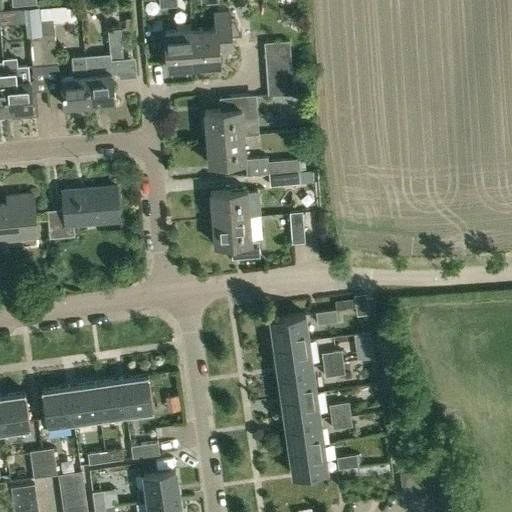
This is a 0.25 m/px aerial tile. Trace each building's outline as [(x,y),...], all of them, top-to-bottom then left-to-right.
[(215,27),(190,29),(193,66),(219,64),(217,45),(231,44),(228,13),(214,14),(215,27)] [(51,17),(41,18),(45,65),(57,63),(53,22),(53,17),(51,17)] [(41,18),(28,19),(30,35),(32,66),(33,66),(45,65),(41,18)] [(113,100),(110,72),(115,72),(117,69),(116,58),(121,58),(118,29),(107,30),(109,53),(84,55),(89,102),(113,100)] [(166,68),(193,66),(190,29),(163,31),(166,68)] [(288,41),(263,43),(264,55),(289,53),(288,41)] [(264,55),(265,67),(290,65),(289,53),(264,55)] [(62,105),(89,102),(84,55),(71,56),(72,75),(60,76),(62,105)] [(2,60),(3,67),(7,110),(17,109),(18,114),(35,113),(33,91),(29,91),(28,79),(30,79),(28,64),(17,65),(17,56),(2,57),(3,60),(2,60)] [(290,65),(265,67),(266,79),(291,77),(290,65)] [(291,77),(266,79),(267,96),(293,93),(291,77)] [(204,111),(206,137),(243,134),(241,112),(249,111),(248,95),(228,97),(229,110),(204,111)] [(245,162),(243,134),(206,137),(208,164),(245,162)] [(267,161),(268,173),(305,170),(304,160),(297,161),(296,159),(268,161),(267,161)] [(313,170),(305,170),(268,173),(269,185),(314,181),(313,170)] [(119,218),(116,185),(62,189),(64,207),(46,208),(49,236),(74,234),(73,222),(119,218)] [(210,192),(212,218),(249,215),(247,189),(210,192)] [(0,247),(1,247),(0,236),(36,234),(33,192),(15,193),(16,202),(0,203),(0,247)] [(303,241),(301,211),(289,212),(291,242),(303,241)] [(232,258),(239,258),(260,256),(258,240),(251,241),(249,215),(212,218),(214,245),(231,243),(232,258)] [(357,314),(369,313),(366,292),(354,294),(354,297),(335,300),(336,308),(336,309),(356,307),(357,314)] [(338,320),(336,309),(336,308),(315,311),(317,323),(338,320)] [(272,344),(308,339),(304,312),(269,317),(272,344)] [(276,370),(312,365),(308,339),(272,344),(276,370)] [(350,360),(348,349),(342,350),(341,349),(321,351),(323,364),(343,361),(350,360)] [(345,373),(343,361),(323,364),(325,376),(345,373)] [(280,396),(316,390),(312,365),(276,370),(280,396)] [(121,376),(126,413),(154,409),(148,372),(121,376)] [(121,376),(95,380),(100,417),(126,413),(121,376)] [(95,380),(68,384),(73,421),(100,417),(95,380)] [(73,421),(68,384),(41,388),(46,425),(73,421)] [(0,393),(0,409),(3,431),(30,427),(25,390),(0,393)] [(284,422),(319,416),(316,390),(280,396),(284,422)] [(329,403),(331,416),(351,413),(349,400),(329,403)] [(353,425),(351,413),(331,416),(332,428),(353,425)] [(288,447),(323,442),(319,416),(284,422),(288,447)] [(160,453),(158,441),(131,445),(132,457),(160,453)] [(323,442),(288,447),(292,474),(327,469),(323,442)] [(53,447),(41,448),(44,474),(57,473),(53,447)] [(105,449),(106,460),(122,458),(121,447),(105,449)] [(32,476),(44,474),(41,448),(29,450),(32,476)] [(106,460),(105,449),(87,452),(89,463),(106,460)] [(338,468),(358,465),(356,453),(336,456),(338,468)] [(439,491),(435,466),(400,472),(403,495),(439,491)] [(139,501),(147,500),(179,495),(175,469),(144,473),(146,487),(137,488),(139,501)] [(82,470),(58,473),(60,483),(83,480),(82,470)] [(60,483),(61,494),(85,491),(83,480),(60,483)] [(14,511),(38,511),(34,483),(10,486),(14,511)] [(92,491),(94,507),(113,504),(113,505),(118,504),(115,487),(92,491)] [(85,491),(61,494),(63,507),(86,503),(85,491)] [(149,511),(181,511),(179,495),(147,500),(149,511)] [(63,507),(63,511),(87,511),(86,503),(63,507)]
